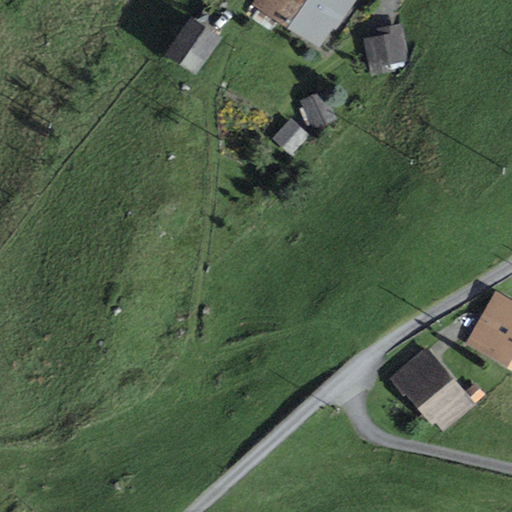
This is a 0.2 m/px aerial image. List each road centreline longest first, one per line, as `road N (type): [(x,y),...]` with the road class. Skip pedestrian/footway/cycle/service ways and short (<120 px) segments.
road 1 (unclassified): [(341,378),(380,439),(511,469)]
road 2 (unclassified): [(341,378),(511,265)]
road 3 (unclassified): [(192,511),(341,378)]
